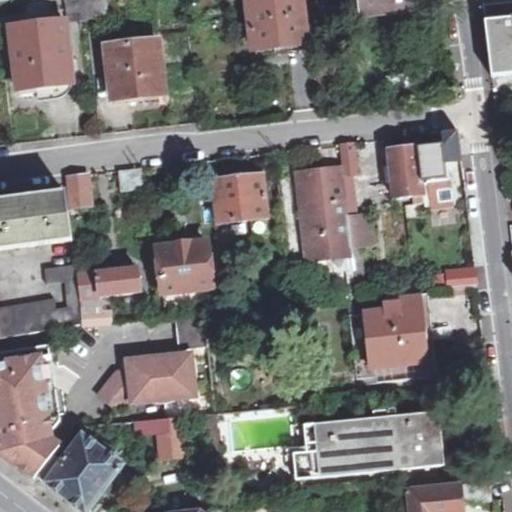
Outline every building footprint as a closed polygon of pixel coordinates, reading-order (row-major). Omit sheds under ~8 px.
[(86,23),(83,0),(65,0),(68,25),(86,23)] [(106,21),(102,0),(83,0),(86,23),(106,21)] [(276,47),(304,43),(298,0),(246,0),(252,50),(276,47)] [(393,14),(411,12),(409,0),(357,0),(361,19),(393,14)] [(511,4),(484,8),(493,79),(511,76),(511,4)] [(36,88),(37,94),(38,98),(46,98),(55,97),(54,88),(69,85),(64,25),(12,31),(19,91),(36,88)] [(162,96),(157,44),(105,50),(111,102),(148,98),(162,96)] [(417,148),(421,185),(426,184),(431,213),(450,210),(444,159),(460,156),(457,133),(442,135),(440,135),(441,146),(417,148)] [(340,147),(343,172),(346,207),(354,206),(351,176),(358,175),(356,145),(340,147)] [(421,185),(417,148),(388,152),(394,200),(422,197),(421,185)] [(120,190),(144,187),(143,170),(118,173),(120,190)] [(233,223),(253,221),(266,219),(261,171),(228,174),(227,181),(214,182),(218,225),(233,223)] [(346,207),(343,172),(296,176),(307,267),(352,262),(352,260),(350,248),(347,219),(347,212),(346,207)] [(81,178),(67,179),(71,208),(84,207),(81,178)] [(0,252),(72,243),(66,197),(24,202),(0,205),(0,252)] [(347,219),(350,248),(358,248),(372,246),(367,217),(347,219)] [(268,231),(266,219),(253,221),(256,233),(268,231)] [(234,234),(233,223),(218,225),(219,237),(234,234)] [(160,248),(165,295),(211,289),(207,242),(203,242),(202,238),(162,243),(162,248),(160,248)] [(359,259),(358,248),(350,248),(352,260),(359,259)] [(77,287),(76,277),(75,267),(44,271),(46,286),(64,284),(69,320),(56,322),(54,300),(0,309),(0,340),(14,339),(65,332),(82,329),(77,287)] [(138,270),(76,277),(77,287),(80,302),(91,300),(141,295),(138,270)] [(445,278),(446,290),(475,287),(473,272),(445,275),(445,278)] [(446,293),(446,290),(445,278),(431,280),(429,291),(428,295),(446,293)] [(281,298),(291,297),(289,281),(278,283),(281,298)] [(432,335),(428,295),(415,297),(356,303),(351,303),(360,390),(436,382),(432,335)] [(85,330),(114,326),(113,316),(92,318),(91,300),(80,302),(85,330)] [(209,352),(206,321),(176,323),(179,354),(209,352)] [(40,349),(0,354),(0,457),(16,468),(29,452),(26,448),(44,442),(47,439),(60,423),(51,363),(42,364),(40,349)] [(190,359),(128,365),(129,374),(117,376),(105,390),(120,403),(124,406),(163,403),(194,400),(190,359)] [(120,403),(105,390),(97,398),(112,411),(120,403)] [(311,430),(316,472),(435,460),(434,441),(432,418),(385,423),(383,408),(368,410),(369,425),(311,430)] [(179,421),(137,426),(139,461),(154,464),(183,460),(179,421)] [(29,452),(16,468),(33,480),(36,482),(37,481),(57,455),(61,450),(47,439),(44,442),(26,448),(29,452)] [(67,463),(57,455),(37,481),(68,504),(77,511),(90,511),(123,470),(85,442),(67,463)] [(461,511),(461,506),(492,501),(490,482),(407,491),(409,511),(461,511)]
